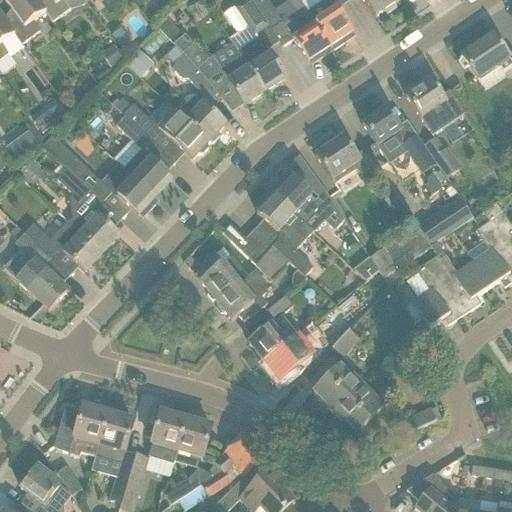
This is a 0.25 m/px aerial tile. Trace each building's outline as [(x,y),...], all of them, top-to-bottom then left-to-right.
[(34,0),(2,0),(13,16),(4,23),(0,17),(0,18),(21,47),(39,34),(32,23),(44,15),(51,25),(52,25),(34,0)] [(80,0),(83,2),(81,0),(34,0),(52,25),(70,11),(64,0),(80,0)] [(266,30),(263,26),(246,0),(239,0),(234,3),(237,8),(234,10),(253,39),(266,30)] [(264,0),(246,0),(263,26),(266,30),(277,46),(280,51),(293,43),(308,65),(318,58),(320,61),(331,54),(329,50),(330,50),(306,14),(300,5),(296,0),(293,0),(287,4),(273,13),(264,0)] [(328,0),(326,0),(306,14),(330,50),(333,53),(344,46),(341,42),(352,35),(336,12),(328,0)] [(394,7),(395,6),(391,0),(360,0),(374,20),(384,14),(386,17),(396,10),(394,7)] [(190,2),(187,9),(191,16),(199,15),(203,8),(198,1),(190,2)] [(0,62),(8,57),(10,59),(22,50),(20,47),(21,47),(0,18),(0,62)] [(184,35),(171,46),(175,49),(189,63),(196,73),(212,91),(225,80),(233,92),(244,108),(245,108),(244,107),(263,94),(232,48),(212,61),(209,64),(192,43),(191,44),(184,35)] [(493,39),(458,62),(459,63),(462,61),(478,85),(499,71),(502,75),(511,68),(511,66),(504,56),(493,39)] [(285,81),(266,53),(258,40),(237,53),(233,48),(232,48),(263,94),(283,81),(284,82),(285,81)] [(194,71),(181,56),(172,46),(165,58),(172,64),(172,65),(171,68),(172,72),(177,78),(181,80),(185,79),(197,93),(192,98),(187,98),(183,100),(178,106),(176,110),(176,115),(208,146),(209,145),(213,145),(218,139),(218,135),(216,133),(222,127),(223,127),(224,127),(203,107),(215,95),(212,91),(195,71),(194,71)] [(141,79),(154,65),(140,52),(127,66),(141,79)] [(440,99),(429,82),(404,98),(430,138),(463,116),(449,94),(440,99)] [(145,138),(154,128),(132,107),(123,117),(124,118),(145,138)] [(421,176),(435,167),(406,124),(398,129),(385,111),(384,112),(385,112),(375,119),(370,118),(364,122),(364,126),(363,127),(362,126),(361,127),(388,167),(389,166),(387,163),(404,151),(421,176)] [(208,146),(176,115),(175,114),(158,132),(190,162),(191,161),(190,161),(196,155),(198,156),(202,156),(208,150),(208,146)] [(47,115),(33,125),(41,135),(55,125),(47,115)] [(124,118),(116,127),(140,151),(147,157),(155,148),(145,138),(124,118)] [(364,152),(355,158),(342,140),(315,158),(334,187),(356,173),(362,183),(371,177),(382,195),(390,190),(373,165),(364,152)] [(53,141),(44,150),(59,164),(59,165),(61,167),(67,173),(79,184),(88,175),(53,141)] [(444,153),(435,141),(423,149),(446,182),(461,171),(447,151),(444,153)] [(136,155),(122,171),(153,200),(169,183),(170,184),(171,183),(164,176),(151,164),(139,152),(138,153),(136,155)] [(117,167),(91,195),(108,210),(117,200),(137,219),(138,218),(137,217),(143,211),(146,213),(150,213),(155,207),(155,203),(153,201),(153,200),(121,171),(117,167)] [(270,195),(269,196),(302,227),(303,226),(312,235),(323,223),(334,234),(344,223),(326,196),(309,172),(298,182),(317,201),(314,203),(290,180),(289,181),(273,198),(270,195)] [(108,210),(80,185),(79,184),(67,173),(57,183),(73,198),(70,201),(71,217),(73,220),(68,226),(58,217),(100,257),(116,239),(117,240),(118,239),(98,220),(108,210)] [(427,187),(424,190),(430,200),(426,203),(431,210),(447,199),(442,192),(441,193),(431,178),(425,184),(427,187)] [(303,226),(302,227),(269,196),(267,196),(261,202),(260,206),(264,209),(257,215),(256,216),(277,235),(280,240),(270,250),(288,266),(288,265),(303,279),(312,269),(295,254),(312,235),(303,226)] [(511,231),(495,206),(482,215),(489,224),(511,259),(511,231)] [(511,285),(511,259),(489,224),(482,215),(473,221),(480,230),(474,234),(487,253),(471,264),(489,291),(499,284),(504,291),(511,285)] [(24,236),(23,237),(50,261),(59,251),(78,269),(84,275),(85,274),(84,273),(100,257),(58,217),(47,229),(42,235),(33,227),(24,236)] [(398,271),(429,250),(415,229),(368,261),(377,275),(388,291),(404,280),(398,271)] [(280,275),(262,259),(237,236),(229,245),(272,284),(280,275)] [(41,271),(50,261),(23,237),(14,247),(34,265),(16,284),(27,295),(28,294),(47,312),(47,313),(48,313),(66,294),(65,293),(45,275),(46,275),(41,271)] [(471,264),(455,275),(435,246),(429,250),(436,260),(429,264),(464,317),(480,307),(476,300),(489,291),(471,264)] [(280,275),(288,266),(270,250),(262,259),(280,275)] [(233,259),(222,267),(213,256),(201,266),(203,269),(193,277),(200,286),(201,286),(207,293),(206,297),(211,303),(215,303),(216,304),(245,281),(256,275),(254,273),(248,278),(233,259)] [(367,261),(352,273),(365,285),(377,275),(368,261),(367,261)] [(448,328),(464,317),(429,264),(414,274),(428,294),(403,311),(413,326),(422,320),(429,331),(443,322),(448,328)] [(264,296),(265,287),(256,275),(245,281),(216,304),(216,305),(215,308),(220,314),(224,314),(231,323),(237,318),(243,326),(266,308),(260,299),(264,296)] [(284,299),(246,329),(255,340),(248,346),(248,347),(249,346),(264,364),(296,339),(280,320),(293,310),(284,299)] [(358,342),(348,334),(331,352),(341,361),(358,342)] [(296,339),(264,364),(278,383),(277,383),(278,384),(299,367),(304,373),(314,362),(307,352),(311,349),(300,336),(296,339)] [(306,384),(315,392),(335,370),(327,362),(306,384)] [(352,378),(356,374),(346,363),(313,395),(334,417),(336,415),(363,389),(352,378)] [(356,436),(383,410),(374,400),(363,389),(336,415),(356,436)] [(380,395),(374,400),(383,410),(389,404),(380,395)] [(406,437),(441,422),(436,409),(401,424),(406,437)] [(94,459),(107,417),(82,410),(80,418),(63,414),(53,448),(56,452),(69,456),(69,457),(79,460),(80,456),(94,459)] [(172,467),(173,465),(185,423),(160,416),(147,460),(172,467)] [(107,417),(94,459),(112,464),(114,459),(122,461),(124,455),(133,425),(107,417)] [(185,423),(176,456),(201,463),(205,450),(211,431),(185,423)] [(242,481),(244,480),(269,456),(247,433),(214,464),(213,465),(221,475),(201,488),(207,500),(229,486),(238,477),(242,481)] [(132,511),(142,481),(147,462),(134,458),(131,469),(118,511),(132,511)] [(201,488),(221,475),(213,465),(208,477),(199,471),(199,472),(197,472),(186,483),(163,498),(169,508),(201,488)] [(117,480),(111,504),(119,506),(117,511),(118,511),(131,469),(121,466),(117,480)] [(68,495),(70,499),(80,492),(66,469),(56,476),(68,495)] [(36,470),(20,491),(21,492),(22,491),(27,495),(34,500),(24,511),(62,511),(62,509),(69,499),(70,499),(68,495),(61,489),(53,483),(36,471),(37,470),(36,470)] [(280,490),(285,485),(271,470),(252,488),(244,480),(242,481),(213,509),(216,511),(229,511),(238,503),(246,511),(257,511),(258,511),(285,511),(293,504),(280,490)] [(483,480),(484,472),(472,470),(471,478),(483,480)] [(494,481),(496,474),(484,472),(483,480),(494,481)] [(438,484),(439,483),(432,477),(406,493),(419,505),(414,511),(415,511),(456,511),(458,500),(438,484)] [(498,504),(498,506),(479,503),(477,511),(497,511),(499,504),(498,504)]
